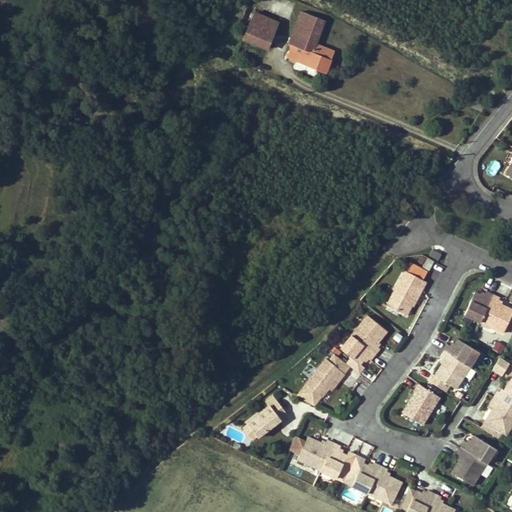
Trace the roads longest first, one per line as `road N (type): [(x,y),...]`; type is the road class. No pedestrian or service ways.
road 1 (residential): [(429,458),(351,419),(412,341),(465,249)]
road 2 (track): [(194,420),(322,320),(393,244)]
